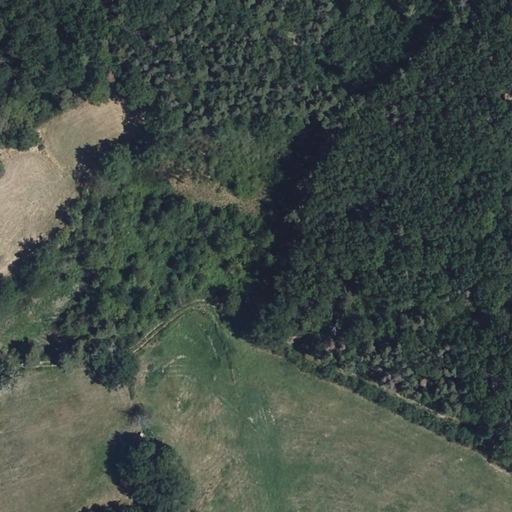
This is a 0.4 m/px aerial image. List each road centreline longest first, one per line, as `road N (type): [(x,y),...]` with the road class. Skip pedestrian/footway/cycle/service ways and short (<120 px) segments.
road 1 (track): [(0,298),(61,244),(92,182),(115,158),(183,125),(374,105),(406,84),(473,0)]
road 2 (track): [(511,454),(200,302),(110,361),(0,370)]
